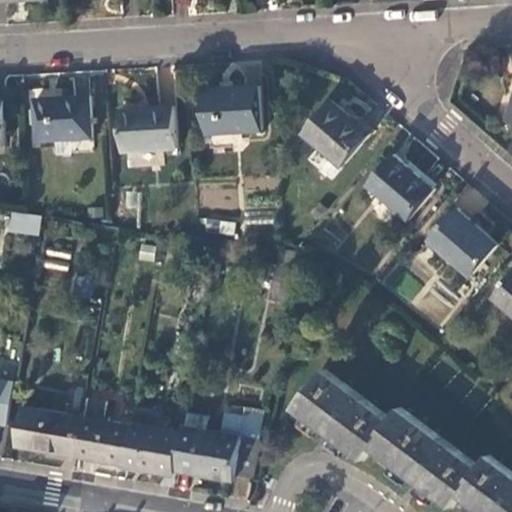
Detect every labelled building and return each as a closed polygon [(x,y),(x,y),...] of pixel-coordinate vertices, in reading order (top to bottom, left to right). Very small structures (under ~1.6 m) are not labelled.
[(261,86),(207,89),(210,131),(263,129),(261,86)] [(93,95),(38,99),(40,139),(95,136),(93,95)] [(372,132),(334,100),(305,132),(344,165),(372,132)] [(177,106),(123,109),(126,151),(180,149),(177,106)] [(437,189),(396,155),(371,184),(410,219),(437,189)] [(474,277),(502,246),(501,245),(458,209),(431,240),(473,276),(474,277)] [(39,236),(41,215),(10,212),(8,232),(39,236)] [(205,231),(234,234),(235,221),(206,219),(205,231)] [(67,271),(69,254),(46,251),(45,268),(67,271)] [(291,302),(299,266),(281,263),(272,297),(291,302)] [(511,277),(495,297),(511,312),(511,277)] [(313,418),(327,429),(337,437),(351,447),(365,457),(375,444),(386,453),(401,465),(415,475),(426,484),(440,495),(454,506),(463,494),(476,504),(487,511),(511,511),(511,472),(491,456),(482,468),(403,407),(392,420),(326,370),(298,406),(313,418)] [(21,446),(80,456),(87,416),(28,405),(21,446)] [(80,456),(129,464),(137,424),(87,416),(80,456)] [(180,473),(180,468),(187,430),(137,420),(137,424),(129,464),(180,473)] [(238,474),(256,477),(266,439),(188,426),(187,430),(180,468),(237,479),(238,474)]
